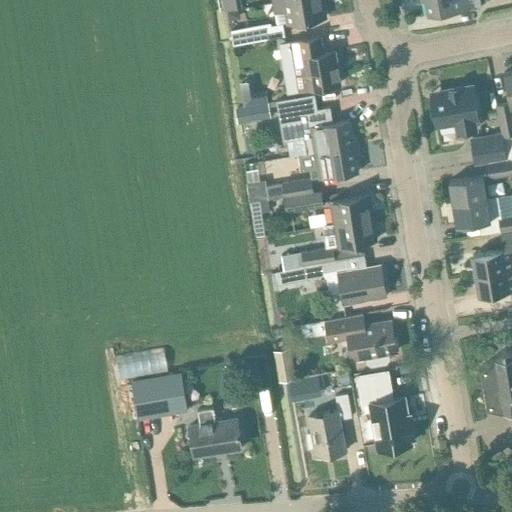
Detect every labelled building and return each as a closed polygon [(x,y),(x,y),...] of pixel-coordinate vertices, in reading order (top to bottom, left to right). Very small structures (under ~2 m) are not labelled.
[(221,0),(223,10),(242,7),(240,0),(221,0)] [(286,11),(288,23),(326,17),(323,0),(293,0),(273,4),(275,13),(286,11)] [(425,0),(429,17),(470,10),(481,7),(480,0),(425,0)] [(247,27),(249,41),(284,36),(282,24),(270,26),(269,23),(247,27)] [(309,89),(340,84),(334,50),(325,51),(322,35),(290,41),(299,90),(309,89)] [(502,130),(504,135),(511,133),(511,70),(504,72),(510,101),(495,104),(501,131),(502,130)] [(456,122),(458,132),(477,129),(475,120),(479,119),(473,85),(432,92),(438,126),(456,122)] [(253,86),(247,86),(248,118),(271,117),(270,93),(253,94),(253,86)] [(315,153),(354,146),(350,120),(333,123),(330,107),(317,109),(315,94),(284,100),(285,101),(288,100),(290,110),(286,111),(289,129),(293,128),(295,141),(312,138),(315,153)] [(470,137),(475,164),(487,162),(487,163),(507,159),(508,158),(504,135),(502,130),(501,131),(470,137)] [(319,179),(359,172),(354,146),(315,153),(315,154),(300,157),(302,172),(318,169),(319,179)] [(511,157),(508,158),(507,159),(487,163),(490,177),(511,173),(511,157)] [(449,181),(453,203),(487,198),(484,175),(449,181)] [(266,185),(268,197),(283,195),(313,190),(312,176),(282,181),(282,182),(266,185)] [(313,191),(313,190),(283,195),(286,211),(321,206),(323,204),(321,190),(313,191)] [(331,200),(334,223),(373,217),(370,194),(331,200)] [(487,198),(453,203),(457,225),(479,221),(481,234),(501,231),(511,228),(511,214),(501,216),(498,196),(487,198)] [(270,210),(268,198),(251,201),(253,218),(262,216),(262,211),(270,210)] [(336,235),(338,246),(377,240),(373,217),(334,223),(322,225),(324,236),(336,235)] [(511,268),(511,229),(501,231),(504,249),(473,255),(476,275),(511,268)] [(336,260),(333,248),(302,253),(304,265),(336,260)] [(302,253),(301,251),(289,253),(291,268),(293,267),(304,265),(302,253)] [(348,270),(346,259),(346,258),(336,260),(304,265),(306,278),(306,281),(338,274),(344,304),(386,296),(381,264),(348,270)] [(511,289),(511,294),(511,268),(476,275),(480,295),(511,289)] [(362,313),(325,319),(329,344),(342,343),(344,356),(348,359),(353,358),(353,359),(366,357),(367,363),(372,366),(387,363),(391,359),(390,352),(397,351),(391,320),(364,324),(362,313)] [(273,348),(279,380),(296,377),(290,345),(273,348)] [(123,351),(124,373),(171,371),(170,348),(123,351)] [(511,352),(496,355),(496,358),(495,358),(481,367),(488,407),(504,411),(506,411),(507,414),(511,413),(511,352)] [(132,380),(137,406),(139,418),(187,410),(181,372),(132,380)] [(309,415),(316,456),(346,451),(340,418),(351,416),(347,393),(335,395),(337,410),(309,415)] [(371,403),(378,448),(412,442),(405,397),(371,403)] [(190,425),(195,456),(242,449),(237,417),(215,421),(213,407),(197,410),(199,423),(190,425)]
